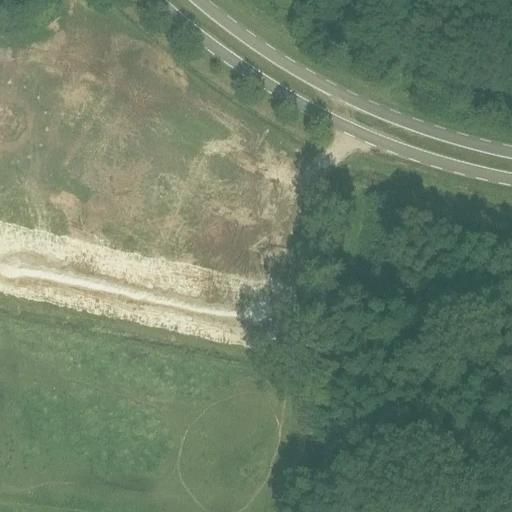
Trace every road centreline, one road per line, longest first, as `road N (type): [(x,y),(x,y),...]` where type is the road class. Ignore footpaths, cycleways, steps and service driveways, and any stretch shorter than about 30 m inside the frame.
road 1 (primary): [(155,0),(314,112),(422,157),(511,180)]
road 2 (primary): [(511,152),(364,107),(258,47),(196,0)]
